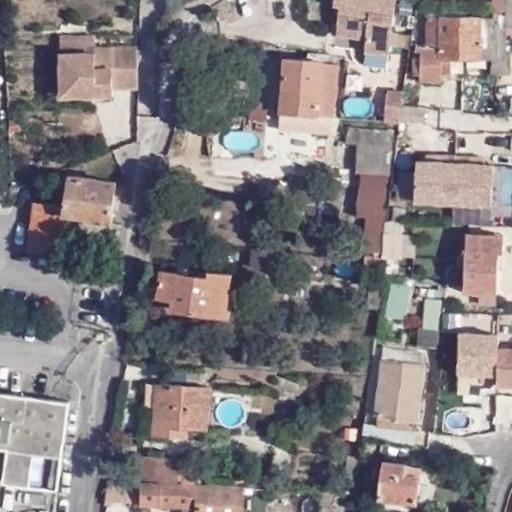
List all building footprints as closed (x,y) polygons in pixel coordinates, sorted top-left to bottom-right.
[(393,0),(332,0),(332,9),(339,10),(337,37),(359,40),(359,34),(367,35),(366,41),(365,52),(388,55),(393,0)] [(495,22),(468,20),(467,43),(463,42),(462,63),(486,64),(486,38),(507,39),(511,38),(511,2),(496,2),(495,22)] [(443,62),(462,63),(463,42),(467,43),(468,20),(430,19),(428,46),(416,46),(416,53),(423,54),(420,83),(441,84),(443,62)] [(64,37),(63,53),(98,53),(99,48),(98,36),(64,37)] [(486,38),(486,64),(492,63),(491,76),(511,76),(511,53),(507,53),(507,39),(486,38)] [(63,53),(65,98),(117,97),(116,90),(140,90),(141,47),(99,48),(98,53),(63,53)] [(333,137),(339,66),(285,63),(279,133),(333,137)] [(400,124),(403,88),(387,86),(384,122),(400,124)] [(393,149),(395,133),(348,128),(346,144),(357,145),(351,218),(382,221),(392,148),(393,149)] [(427,163),(417,163),(415,205),(493,209),(495,167),(486,166),(486,159),(427,156),(427,163)] [(115,184),(68,177),(62,209),(33,204),(26,253),(57,258),(63,216),(108,224),(115,184)] [(395,208),(391,233),(403,235),(408,210),(395,208)] [(469,236),(468,255),(501,256),(505,256),(506,238),(469,236)] [(278,283),(281,254),(252,252),(248,280),(278,283)] [(499,297),(501,256),(468,255),(468,296),(499,297)] [(379,274),(380,272),(381,262),(363,260),(362,273),(379,274)] [(170,309),(223,316),(228,274),(206,271),(205,277),(174,273),(173,280),(158,278),(155,298),(171,300),(170,309)] [(384,315),(406,318),(412,283),(389,280),(384,315)] [(376,312),(377,303),(378,289),(366,288),(364,311),(376,312)] [(421,325),(439,326),(442,296),(424,295),(421,325)] [(417,344),(438,343),(437,327),(417,327),(417,344)] [(497,349),(497,336),(454,336),(453,379),(496,380),(497,349)] [(511,349),(497,349),(496,380),(496,393),(511,393),(511,349)] [(420,365),(417,365),(417,353),(390,351),(388,362),(379,361),(372,417),(372,428),(413,432),(414,421),(420,365)] [(206,430),(210,388),(153,383),(150,437),(185,439),(185,429),(206,430)] [(57,484),(69,396),(53,394),(0,387),(0,443),(8,445),(4,478),(57,484)] [(369,439),(361,438),(359,449),(367,450),(369,439)] [(134,456),(132,483),(145,483),(179,485),(180,459),(134,456)] [(418,504),(422,469),(383,465),(378,498),(418,504)] [(132,483),(106,482),(104,502),(143,504),(145,483),(132,483)] [(145,483),(143,504),(183,506),(183,511),(244,511),(245,488),(179,485),(145,483)] [(351,511),(355,495),(254,492),(254,510),(289,511),(351,511)]
